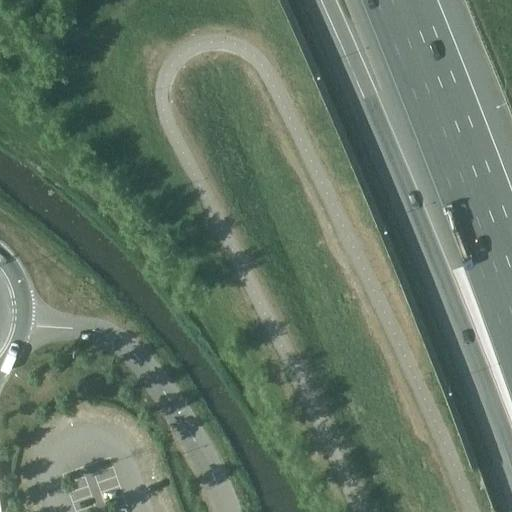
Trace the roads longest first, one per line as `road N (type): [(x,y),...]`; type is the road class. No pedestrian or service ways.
road 1 (motorway): [(327,0),(511,415)]
road 2 (motorway): [(400,0),(511,305)]
